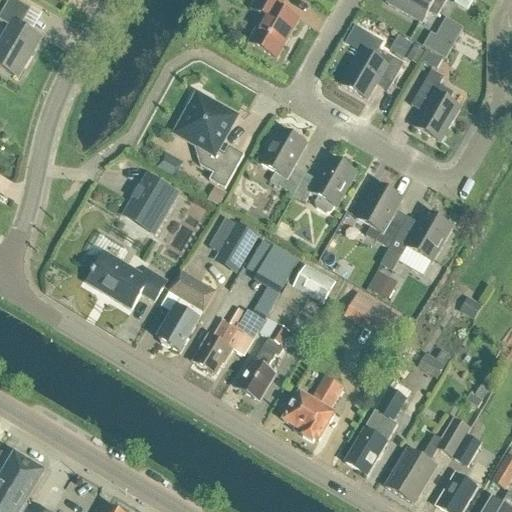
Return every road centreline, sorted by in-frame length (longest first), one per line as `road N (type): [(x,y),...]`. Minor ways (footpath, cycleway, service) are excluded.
road 1 (residential): [(379,511),(0,284)]
road 2 (residential): [(301,98),(307,114),(429,180),(452,184),(467,173),(497,116),(497,37),(511,1)]
road 3 (residential): [(0,276),(30,207),(66,82),(113,0)]
road 4 (secondary): [(174,511),(0,406)]
